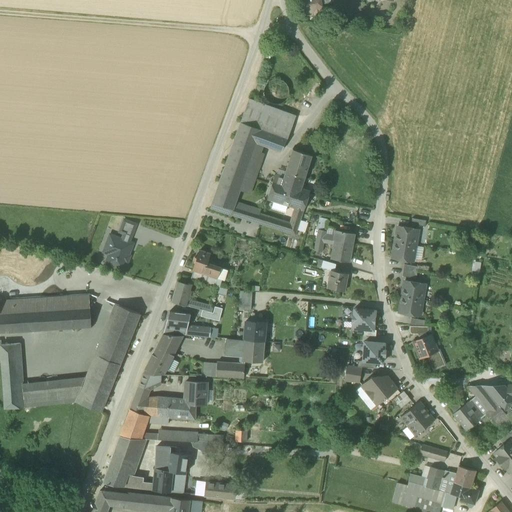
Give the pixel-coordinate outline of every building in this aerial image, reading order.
[(300,0),(303,15),(313,13),(313,14),(323,13),(322,12),(321,4),(320,0),(300,0)] [(321,4),(322,12),(335,10),(334,1),(331,1),(331,2),(321,4)] [(266,88),(265,93),(266,98),(269,102),(273,104),(278,105),(283,104),(287,101),(290,97),(291,92),(289,88),(287,84),(282,81),(278,80),(273,81),(269,84),(266,88)] [(241,123),(287,139),(296,116),(249,99),(241,123)] [(241,123),(212,202),(233,209),(235,206),(236,201),(240,190),(254,151),(257,143),(264,146),(281,152),(287,139),(241,123)] [(254,151),(261,153),(264,146),(257,143),(254,151)] [(282,184),(301,190),(301,189),(312,156),(293,150),(286,172),(284,178),(282,184)] [(261,153),(254,151),(240,190),(251,194),(264,154),(261,153)] [(276,175),(284,178),(286,172),(278,169),(276,175)] [(287,206),(293,208),(304,211),(310,192),(301,189),(301,190),(282,184),(284,178),(276,175),(275,175),(268,200),(274,202),(287,206)] [(235,206),(259,214),(260,212),(261,209),(236,201),(235,206)] [(231,215),(233,209),(212,202),(210,209),(231,215)] [(285,214),(287,206),(274,202),(271,210),(285,214)] [(289,220),(264,212),(264,213),(260,212),(259,214),(235,206),(233,209),(231,215),(296,236),(298,231),(301,221),(304,211),(293,208),(291,214),(289,220)] [(317,229),(326,231),(327,226),(329,219),(319,218),(317,229)] [(411,225),(425,227),(426,221),(412,219),(411,225)] [(124,234),(131,236),(136,224),(124,220),(120,232),(124,234)] [(308,223),(301,221),(298,231),(305,233),(308,223)] [(326,232),(326,234),(332,236),(334,228),(327,226),(326,231),(326,232)] [(398,227),(395,242),(416,246),(418,230),(398,227)] [(322,253),(324,243),(326,234),(326,232),(319,230),(314,251),(322,253)] [(331,259),(350,263),(355,234),(335,231),(334,236),(334,241),(335,241),(334,245),(331,259)] [(131,236),(124,234),(122,240),(129,242),(131,236)] [(332,236),(326,234),(324,243),(334,245),(335,241),(334,241),(334,236),(332,236)] [(109,254),(105,264),(123,270),(133,243),(129,242),(122,240),(110,235),(106,246),(111,248),(109,254)] [(414,258),(416,246),(395,242),(392,258),(413,262),(414,258)] [(424,247),(416,246),(414,258),(422,260),(424,247)] [(194,270),(205,273),(207,266),(208,262),(211,253),(201,250),(200,254),(199,256),(198,256),(195,263),(196,264),(194,270)] [(331,269),(335,270),(336,264),(324,261),(322,267),(322,268),(331,269)] [(481,263),(473,261),(472,271),(480,272),(481,263)] [(418,267),(404,264),(402,276),(416,279),(418,267)] [(209,275),(218,278),(221,267),(213,265),(212,267),(207,266),(205,273),(209,275)] [(229,270),(221,267),(218,278),(222,279),(225,280),(229,270)] [(328,288),(344,291),(348,273),(335,270),(331,269),(328,288)] [(206,284),(209,275),(205,273),(194,270),(192,279),(206,284)] [(218,278),(209,275),(206,284),(219,288),(222,279),(218,278)] [(405,281),(402,297),(423,300),(425,285),(405,281)] [(172,302),(185,306),(187,299),(191,285),(178,282),(172,302)] [(227,290),(219,288),(217,294),(226,297),(227,290)] [(252,292),(240,291),(239,310),(251,311),(252,292)] [(89,294),(0,299),(0,313),(90,308),(89,294)] [(420,316),(423,300),(402,297),(399,313),(420,316)] [(185,306),(199,310),(201,304),(187,299),(185,306)] [(75,402),(80,404),(119,306),(115,304),(86,377),(23,385),(24,405),(75,402)] [(213,307),(201,304),(199,310),(202,311),(212,313),(213,307)] [(80,404),(101,412),(140,314),(119,306),(80,404)] [(215,307),(213,313),(212,319),(219,321),(222,309),(215,307)] [(90,308),(0,313),(0,333),(91,328),(90,308)] [(373,330),(374,325),(375,316),(375,311),(354,309),(354,315),(353,315),(352,322),(353,322),(353,328),(364,329),(373,330)] [(201,317),(212,319),(213,313),(212,313),(202,311),(201,317)] [(164,333),(186,335),(188,325),(191,314),(169,312),(164,333)] [(410,326),(424,327),(425,321),(419,320),(411,319),(410,326)] [(256,323),(251,322),(246,322),(244,340),(264,342),(266,323),(256,323)] [(186,335),(210,337),(211,328),(188,325),(186,335)] [(421,334),(425,333),(428,332),(428,327),(424,327),(410,326),(410,331),(411,334),(421,334)] [(219,328),(211,328),(210,337),(218,338),(219,328)] [(159,343),(155,350),(156,350),(156,351),(163,351),(175,352),(183,336),(171,335),(167,344),(160,343),(160,344),(159,343)] [(159,343),(160,344),(160,343),(167,344),(171,335),(163,335),(159,343)] [(439,350),(437,351),(430,335),(427,336),(423,338),(414,342),(421,359),(428,355),(434,370),(445,366),(439,350)] [(226,356),(243,357),(244,340),(227,339),(226,356)] [(264,342),(244,340),(243,357),(242,361),(262,363),(264,342)] [(0,360),(1,360),(5,409),(24,408),(24,405),(23,385),(20,344),(1,345),(0,341),(0,360)] [(383,363),(383,356),(385,356),(385,350),(384,350),(384,343),(365,342),(363,361),(376,362),(383,363)] [(143,374),(161,375),(164,375),(166,370),(172,358),(175,353),(175,352),(163,351),(156,351),(156,350),(155,350),(143,374)] [(179,361),(172,358),(166,370),(174,372),(179,361)] [(216,377),(244,378),(245,364),(217,362),(217,363),(216,377)] [(216,377),(217,363),(204,363),(203,376),(216,377)] [(261,368),(253,367),(252,375),(260,376),(261,368)] [(358,382),(359,382),(361,368),(347,367),(347,370),(345,380),(355,381),(358,382)] [(160,385),(161,375),(143,374),(138,389),(150,391),(150,390),(160,385)] [(361,386),(377,405),(397,389),(387,376),(371,378),(361,386)] [(196,405),(206,405),(206,404),(207,390),(207,383),(186,382),(185,399),(185,405),(196,405)] [(488,416),(501,431),(505,428),(511,422),(511,411),(511,410),(506,414),(504,412),(482,385),(470,386),(469,387),(469,388),(476,397),(478,396),(481,400),(490,411),(487,413),(488,416)] [(482,385),(504,412),(509,408),(511,404),(511,395),(504,385),(482,385)] [(377,405),(361,386),(355,391),(371,410),(377,405)] [(138,389),(135,396),(147,398),(150,391),(138,389)] [(404,391),(393,400),(400,409),(411,400),(404,391)] [(147,398),(135,396),(130,409),(144,414),(146,400),(147,398)] [(478,396),(476,397),(471,401),(475,406),(481,400),(478,396)] [(146,422),(168,424),(169,418),(196,421),(196,405),(185,405),(185,399),(157,397),(147,398),(146,400),(144,414),(149,416),(146,422)] [(490,411),(481,400),(475,406),(478,409),(479,409),(484,416),(487,413),(490,411)] [(471,401),(462,408),(458,402),(454,405),(450,408),(454,414),(463,426),(466,429),(478,421),(478,420),(484,416),(479,409),(478,409),(475,406),(471,401)] [(401,417),(408,426),(427,411),(423,407),(422,407),(418,403),(401,417)] [(130,409),(120,436),(141,439),(142,434),(146,422),(149,416),(144,414),(130,409)] [(431,416),(427,411),(408,426),(416,436),(434,421),(430,416),(431,416)] [(388,425),(381,423),(379,429),(387,432),(388,425)] [(410,440),(416,436),(408,426),(403,431),(410,440)] [(159,435),(158,440),(195,442),(201,443),(202,434),(159,431),(159,435)] [(236,442),(246,442),(247,431),(237,431),(236,442)] [(500,440),(504,445),(511,440),(511,439),(511,440),(511,439),(511,436),(509,433),(500,440)] [(201,443),(223,444),(224,436),(202,434),(201,443)] [(104,483),(124,487),(126,480),(128,474),(141,439),(120,436),(104,483)] [(147,439),(141,439),(128,474),(134,476),(147,439)] [(497,459),(501,463),(511,454),(511,440),(511,439),(511,440),(504,445),(494,453),(497,458),(497,459)] [(207,454),(222,455),(223,444),(201,443),(195,442),(194,449),(207,454)] [(420,454),(445,461),(448,452),(422,445),(420,454)] [(157,447),(156,469),(173,472),(171,493),(183,494),(188,455),(170,452),(170,447),(157,447)] [(511,454),(501,463),(504,468),(505,468),(509,472),(511,471),(511,469),(511,454)] [(429,475),(441,478),(443,471),(424,466),(421,476),(427,478),(429,475)] [(456,474),(454,482),(462,484),(462,485),(471,488),(476,471),(459,466),(456,474)] [(154,491),(171,493),(173,472),(156,469),(155,480),(154,491)] [(447,471),(444,479),(445,479),(453,481),(454,482),(456,474),(455,473),(447,471)] [(126,480),(134,482),(135,476),(134,476),(128,474),(126,480)] [(442,507),(446,493),(448,486),(443,484),(440,483),(441,478),(429,475),(427,478),(421,476),(411,474),(407,486),(403,505),(427,511),(439,511),(441,507),(442,507)] [(133,488),(142,489),(144,478),(135,476),(134,482),(133,488)] [(154,491),(155,480),(144,478),(142,489),(154,491)] [(134,482),(126,480),(124,487),(129,488),(133,488),(134,482)] [(205,496),(234,500),(236,486),(206,482),(205,496)] [(456,495),(466,498),(468,498),(471,488),(462,485),(462,484),(454,482),(453,485),(450,494),(456,495)] [(403,505),(407,486),(397,483),(392,502),(403,505)] [(465,502),(469,503),(475,504),(479,490),(471,488),(468,498),(466,498),(465,502)] [(109,506),(160,511),(168,511),(171,498),(129,493),(128,494),(100,491),(95,504),(108,509),(109,506)] [(452,510),(456,495),(450,494),(446,493),(442,507),(452,510)] [(190,500),(171,498),(168,511),(188,511),(190,500)] [(188,511),(189,511),(200,511),(202,502),(190,500),(188,511)] [(489,511),(509,511),(502,502),(489,511)]
